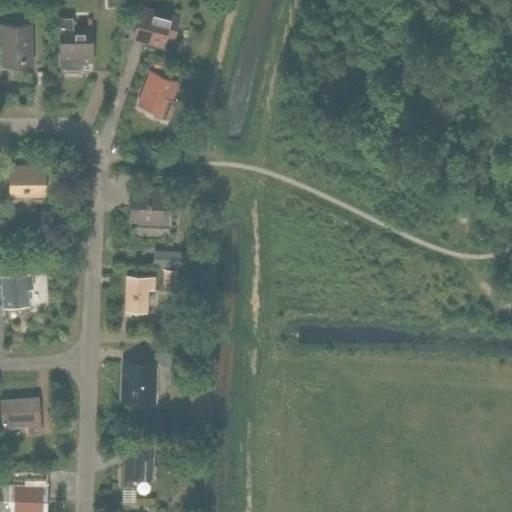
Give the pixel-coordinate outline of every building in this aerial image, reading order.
[(141,5),(138,15),(133,35),(162,43),(164,33),(173,35),(178,15),(141,5)] [(58,27),(73,27),(73,15),(58,15),(58,27)] [(29,63),(30,63),(29,22),(0,22),(0,37),(4,37),(4,68),(5,68),(5,58),(29,57),(29,63)] [(80,65),(80,59),(91,59),(91,70),(93,70),(91,22),(90,23),(90,27),(60,28),(61,71),(62,71),(61,65),(80,65)] [(170,97),(177,80),(150,70),(138,102),(155,108),(153,112),(168,119),(175,99),(170,97)] [(44,192),(44,164),(10,165),(10,206),(11,206),(11,192),(44,192)] [(162,218),(163,186),(162,186),(162,187),(132,186),(132,185),(131,185),(130,217),(162,218)] [(0,229),(9,229),(9,216),(0,215),(0,229)] [(189,251),(153,249),(152,264),(188,266),(189,251)] [(28,303),(27,288),(32,287),(31,272),(21,273),(20,261),(10,262),(11,274),(1,275),(4,305),(28,303)] [(176,285),(177,268),(162,268),(162,284),(176,285)] [(152,288),(153,276),(127,275),(126,309),(151,310),(152,309),(145,309),(146,288),(152,288)] [(176,351),(154,350),(153,362),(176,363),(176,351)] [(151,395),(151,397),(152,397),(154,363),(124,361),(123,396),(133,397),(133,394),(151,395)] [(29,431),(40,431),(38,395),(1,398),(3,425),(28,423),(29,431)] [(177,443),(177,442),(119,440),(119,441),(125,441),(123,499),(124,499),(124,485),(135,486),(136,476),(152,476),(153,442),(177,443)] [(9,483),(8,483),(0,482),(0,508),(7,509),(7,511),(8,511),(8,509),(44,510),(45,510),(45,484),(44,484),(44,485),(9,483)]
